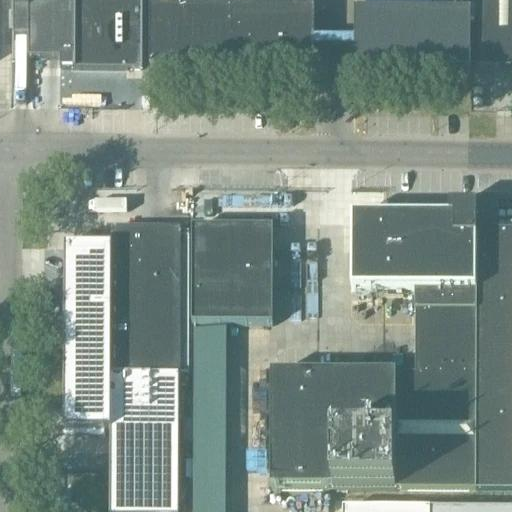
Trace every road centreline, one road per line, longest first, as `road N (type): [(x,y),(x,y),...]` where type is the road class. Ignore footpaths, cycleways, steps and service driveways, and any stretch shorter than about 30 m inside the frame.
road 1 (unclassified): [(2,149),(469,153)]
road 2 (unclassified): [(4,511),(2,149)]
